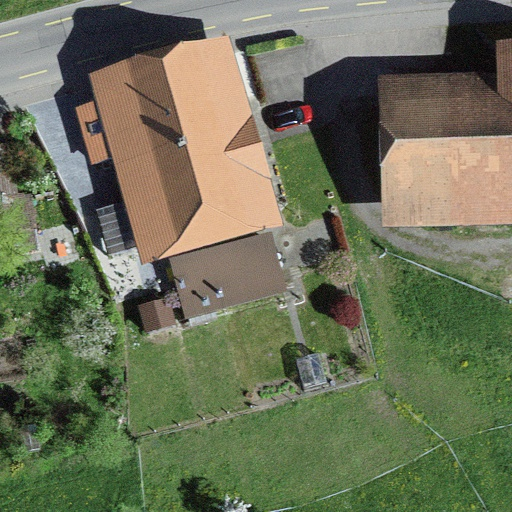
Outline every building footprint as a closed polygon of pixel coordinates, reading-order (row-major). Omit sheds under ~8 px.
[(132,98),(81,112),(95,163),(146,149),(158,195),(130,202),(143,249),(263,216),(219,59),(128,84),(132,98)] [(394,113),(397,202),(511,198),(511,60),(507,61),(508,109),(394,113)] [(0,201),(2,201),(12,254),(37,248),(33,227),(28,227),(23,198),(18,199),(9,145),(0,146),(0,201)] [(174,267),(182,298),(209,291),(214,308),(282,290),(270,242),(174,267)] [(166,304),(142,310),(148,334),(172,328),(166,304)]
